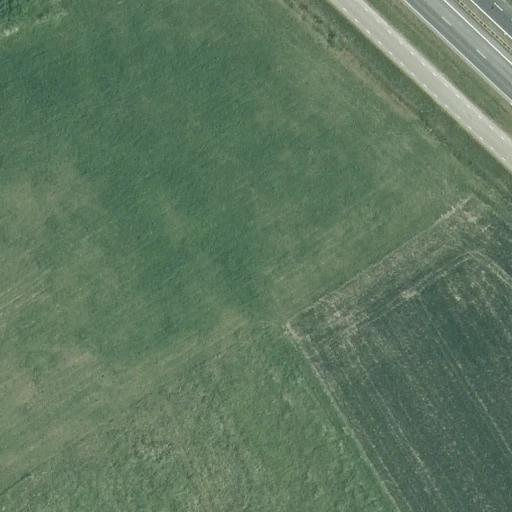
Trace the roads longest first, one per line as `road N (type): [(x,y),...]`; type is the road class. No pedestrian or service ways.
road 1 (unclassified): [(343,0),(511,157)]
road 2 (trunk): [(420,0),(511,84)]
